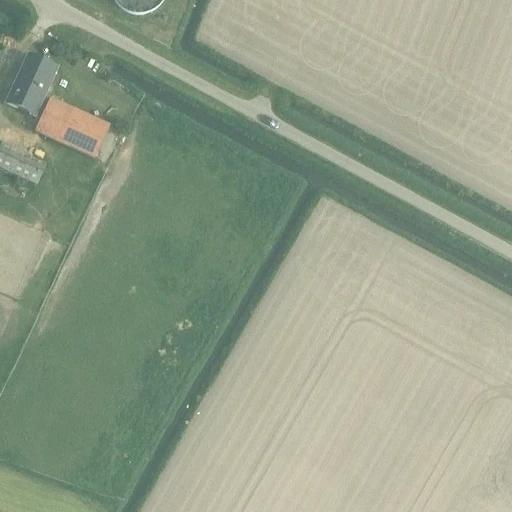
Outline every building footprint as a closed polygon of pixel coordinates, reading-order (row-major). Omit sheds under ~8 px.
[(121,9),(129,14),(138,16),(148,15),(156,11),(163,5),(165,0),(113,0),(115,3),(121,9)] [(106,55),(111,44),(74,29),(70,39),(106,55)] [(28,57),(6,105),(34,117),(55,70),(28,57)] [(49,100),(34,133),(94,160),(109,127),(49,100)] [(0,147),(0,170),(34,187),(45,165),(2,144),(0,147)]
